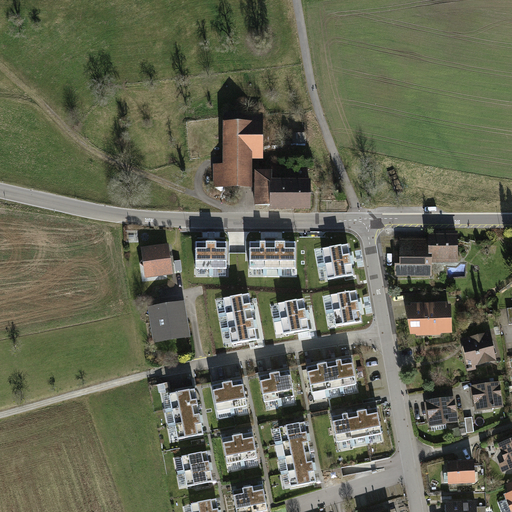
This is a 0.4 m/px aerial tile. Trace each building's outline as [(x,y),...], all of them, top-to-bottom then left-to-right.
[(213,190),(250,191),(250,157),(263,157),(263,130),(222,130),(221,169),(213,168),(213,190)] [(393,171),(389,173),(393,183),(397,181),(393,171)] [(269,176),(256,177),(256,214),(308,213),(308,184),(269,184),(269,176)] [(344,239),(319,244),(322,259),(347,254),(344,239)] [(297,241),(282,242),(283,267),(298,267),(297,241)] [(199,242),(199,268),(215,267),(214,242),(199,242)] [(230,242),(214,242),(215,267),(230,267),(230,242)] [(252,242),(252,268),(268,267),(267,242),(252,242)] [(282,242),(267,242),(268,267),(283,267),(282,242)] [(427,243),(427,248),(397,248),(397,283),(428,283),(428,273),(458,273),(458,243),(427,243)] [(167,250),(142,253),(145,279),(171,276),(167,250)] [(350,269),(347,254),(322,259),(325,274),(350,269)] [(354,286),(329,291),(331,306),(357,301),(354,286)] [(249,290),(224,295),(227,310),(252,306),(249,290)] [(305,295),(280,300),(283,315),(308,310),(305,295)] [(360,317),(357,301),(331,306),(334,321),(360,317)] [(255,320),(252,306),(227,310),(230,325),(255,320)] [(184,307),(148,311),(152,345),(187,341),(184,307)] [(311,325),(308,310),(283,315),(286,330),(311,325)] [(426,313),(406,313),(410,343),(427,342),(426,313)] [(438,313),(426,313),(427,342),(438,342),(438,313)] [(451,313),(438,313),(438,342),(451,342),(451,313)] [(257,335),(255,320),(230,325),(232,340),(257,335)] [(487,339),(460,345),(468,376),(494,370),(487,339)] [(352,359),(337,362),(342,387),(357,384),(352,359)] [(337,362),(322,365),(327,390),(342,387),(337,362)] [(322,365),(307,368),(312,393),(327,390),(322,365)] [(290,372),(275,374),(280,399),(295,396),(290,372)] [(275,374),(260,377),(264,402),(280,399),(275,374)] [(242,381),(227,384),(232,408),(247,405),(242,381)] [(227,384),(212,387),(217,411),(232,408),(227,384)] [(195,390),(170,395),(173,410),(198,405),(195,390)] [(500,391),(471,394),(474,420),(487,419),(487,422),(503,420),(500,391)] [(453,404),(425,406),(427,432),(441,431),(441,434),(456,432),(453,404)] [(201,420),(198,405),(173,410),(176,424),(201,420)] [(377,409),(362,412),(367,437),(382,434),(377,409)] [(362,412),(347,414),(352,440),(367,437),(362,412)] [(347,414),(332,417),(337,443),(352,440),(347,414)] [(204,435),(201,420),(176,424),(179,440),(204,435)] [(305,423),(280,428),(283,443),(308,438),(305,423)] [(253,433),(238,436),(242,461),(257,458),(253,433)] [(238,436),(223,439),(227,464),(242,461),(238,436)] [(459,436),(451,439),(453,444),(460,441),(459,436)] [(308,438),(283,443),(286,457),(311,453),(308,438)] [(511,447),(496,454),(505,480),(511,477),(511,447)] [(207,452),(182,457),(185,472),(210,467),(207,452)] [(311,453),(286,457),(289,472),(314,467),(311,453)] [(213,482),(210,467),(185,472),(188,487),(213,482)] [(314,467),(289,472),(292,487),(317,482),(314,467)] [(474,469),(444,469),(444,493),(475,492),(474,469)] [(248,488),(252,511),(258,511),(268,510),(263,485),(248,488)] [(252,511),(248,488),(233,491),(236,511),(252,511)] [(219,511),(217,499),(191,504),(192,511),(219,511)]
